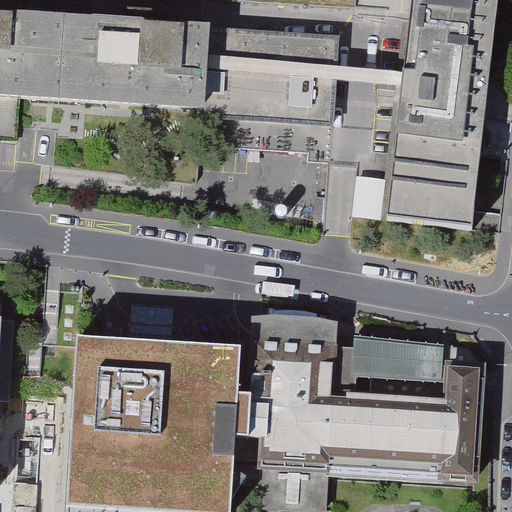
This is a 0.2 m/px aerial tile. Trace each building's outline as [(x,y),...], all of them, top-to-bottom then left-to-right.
[(390,222),(476,231),(486,125),(500,0),(414,0),(412,22),(405,85),(395,181),(390,222)] [(0,142),(16,144),(17,130),(20,91),(205,103),(202,147),(311,154),(310,166),(332,167),(338,78),(341,26),(0,3),(0,142)] [(386,181),(360,178),(355,219),(382,221),(386,181)] [(0,405),(12,406),(17,325),(1,324),(2,306),(0,305),(0,405)] [(231,511),(232,510),(239,494),(252,472),(259,472),(255,511),(327,511),(329,472),(475,482),(483,483),(488,411),(491,367),(467,366),(467,359),(447,359),(448,350),(357,342),(356,354),(342,353),(344,323),(325,319),(308,318),(289,316),(273,316),(257,317),(255,340),(159,334),(80,329),(76,410),(75,431),(70,511),(231,511)] [(20,428),(17,471),(41,472),(43,430),(20,428)]
